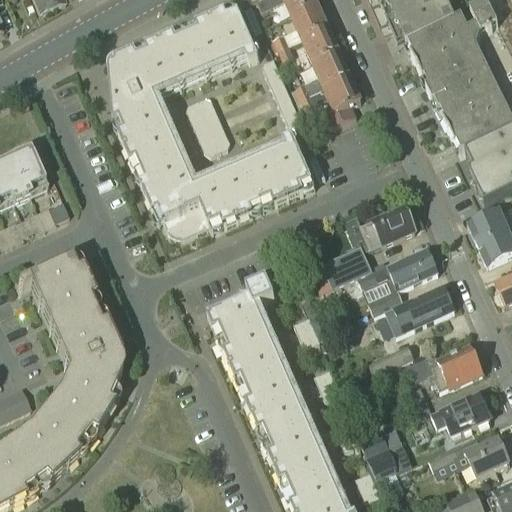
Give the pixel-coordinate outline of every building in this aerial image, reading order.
[(60,0),(29,0),(38,20),(64,9),(60,0)] [(244,0),(250,10),(256,7),(272,0),(244,0)] [(311,0),(272,0),(256,7),(261,18),(283,8),(289,22),(316,10),(311,0)] [(382,0),(397,31),(397,32),(406,52),(486,13),(480,0),(382,0)] [(511,0),(480,0),(486,13),(492,24),(511,13),(511,0)] [(295,35),(273,46),(278,57),(287,52),(301,46),(327,34),(316,10),(289,22),(295,35)] [(486,13),(406,52),(426,95),(425,96),(437,120),(438,120),(459,162),(471,157),(511,136),(511,61),(507,53),(492,24),(486,13)] [(511,13),(492,24),(507,53),(511,50),(511,13)] [(108,71),(107,79),(110,114),(128,112),(131,119),(117,125),(117,126),(112,128),(157,231),(162,229),(166,238),(168,241),(171,244),(175,246),(179,246),(183,245),(208,234),(210,239),(314,194),(295,152),(297,148),(295,144),(292,142),(282,147),(285,154),(193,195),(153,102),(245,61),(248,69),(258,65),(259,61),(258,57),(254,56),(235,14),(113,67),(110,69),(108,71)] [(252,14),(245,17),(256,41),(263,38),(252,14)] [(327,34),(301,46),(312,71),(338,59),(327,34)] [(287,52),(278,57),(282,67),(292,63),(287,52)] [(318,84),(295,94),(300,105),(349,83),(338,59),(312,71),(318,84)] [(264,70),(262,74),(288,136),(294,137),(302,133),(273,66),(264,70)] [(349,83),(300,105),(305,116),(327,106),(333,117),(323,122),(329,135),(355,123),(350,112),(360,108),(349,83)] [(187,114),(185,119),(204,162),(209,165),(227,157),(229,151),(211,109),(204,106),(187,114)] [(491,208),(511,198),(511,136),(471,157),(479,172),(473,175),(482,193),(483,192),(491,208)] [(0,216),(46,196),(29,156),(0,168),(0,216)] [(315,161),(309,163),(319,188),(325,185),(315,161)] [(47,214),(31,221),(39,239),(55,232),(54,230),(68,223),(61,209),(47,215),(47,214)] [(511,216),(509,211),(467,230),(476,251),(508,237),(503,227),(511,223),(511,216)] [(371,228),(359,233),(369,255),(380,250),(381,252),(417,236),(406,212),(370,227),(371,228)] [(14,229),(2,234),(10,252),(22,247),(21,244),(32,239),(33,242),(39,239),(31,221),(25,223),(26,225),(14,230),(14,229)] [(0,255),(0,256),(10,252),(2,234),(0,234),(0,255)] [(511,245),(508,237),(476,251),(486,272),(511,260),(511,245)] [(332,295),(370,278),(360,254),(321,272),(291,285),(296,295),(295,295),(301,308),(332,295)] [(425,255),(357,287),(362,297),(361,297),(373,323),(402,310),(397,297),(436,279),(425,255)] [(0,511),(14,511),(24,507),(21,501),(44,486),(48,490),(78,463),(73,458),(88,440),(94,443),(112,413),(107,410),(121,379),(121,377),(121,375),(121,374),(121,372),(121,371),(121,369),(120,367),(75,265),(16,291),(16,296),(20,299),(35,293),(73,378),(62,403),(32,440),(0,463),(0,511)] [(511,282),(493,290),(503,312),(511,308),(511,282)] [(240,307),(206,322),(289,511),(341,511),(254,313),(273,305),(265,286),(236,298),(240,307)] [(453,317),(442,292),(402,310),(373,323),(374,325),(365,329),(372,343),(409,327),(413,335),(453,317)] [(308,324),(293,331),(304,356),(324,347),(319,334),(314,336),(308,324)] [(387,359),(366,369),(373,384),(394,374),(393,373),(411,365),(405,352),(387,360),(387,359)] [(432,358),(401,375),(409,391),(427,383),(430,392),(435,390),(438,398),(448,393),(448,394),(481,380),(469,352),(436,366),(432,358)] [(329,376),(313,384),(325,408),(340,401),(329,376)] [(420,394),(403,402),(410,417),(406,419),(410,427),(430,418),(426,409),(427,409),(420,394)] [(20,396),(0,405),(0,429),(30,415),(20,396)] [(449,416),(430,425),(438,441),(449,436),(451,442),(488,426),(478,402),(449,416)] [(349,428),(333,435),(344,460),(360,453),(349,428)] [(360,452),(366,465),(386,456),(380,443),(360,452)] [(475,443),(426,464),(437,488),(470,472),(475,484),(508,469),(497,444),(479,452),(475,443)] [(368,476),(370,479),(374,489),(397,479),(386,456),(366,465),(370,475),(368,476)] [(374,489),(370,479),(354,486),(365,511),(380,504),(374,489)] [(494,503),(487,506),(489,511),(511,511),(511,489),(492,498),(494,503)] [(479,511),(473,496),(445,508),(447,511),(479,511)]
